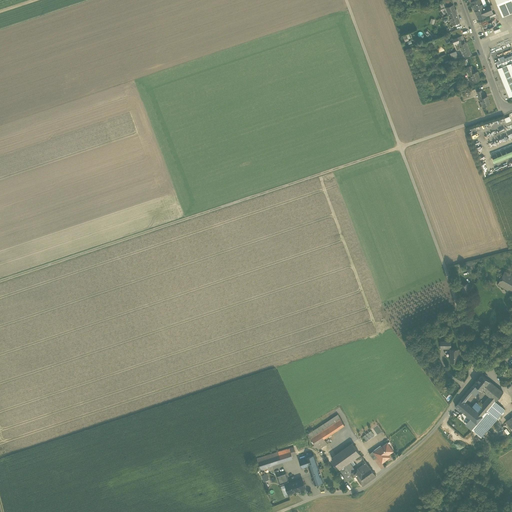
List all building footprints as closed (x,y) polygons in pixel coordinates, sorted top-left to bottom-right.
[(474,0),(471,1),(473,6),(475,11),(476,10),(483,7),(486,6),(483,0),(474,0)] [(511,0),(495,0),(502,16),(511,12),(511,0)] [(446,7),(445,7),(449,17),(457,14),(453,4),(453,5),(446,7)] [(486,6),(483,7),(476,10),(478,14),(477,15),(479,19),(487,16),(487,15),(493,13),(489,5),(486,6)] [(457,14),(449,17),(452,25),(460,22),(457,14)] [(511,19),(483,32),(488,45),(509,36),(511,34),(511,19)] [(463,43),(459,45),(462,53),(463,53),(465,56),(470,53),(469,50),(470,50),(466,42),(463,43)] [(511,95),(511,55),(505,57),(504,55),(498,57),(499,60),(496,61),(508,97),(511,95)] [(474,72),(470,74),(473,82),(480,80),(477,71),(474,72)] [(484,97),(480,99),(483,107),(490,104),(487,96),(484,97)] [(511,155),(511,145),(492,153),(495,162),(511,155)] [(511,275),(504,271),(498,284),(511,291),(511,275)] [(467,283),(462,286),(465,294),(470,291),(467,283)] [(511,347),(508,340),(502,343),(504,349),(511,347)] [(313,374),(292,388),(296,393),(317,379),(313,374)] [(489,381),(481,374),(474,384),(480,389),(481,390),(482,390),(489,381)] [(503,392),(489,381),(482,390),(489,396),(495,401),(503,392)] [(480,389),(474,384),(470,388),(473,391),(476,394),(480,389)] [(470,388),(461,399),(464,402),(473,391),(470,388)] [(489,396),(476,411),(483,416),(490,407),(495,401),(489,396)] [(464,402),(461,399),(455,406),(456,407),(467,416),(476,424),(483,416),(476,411),(464,402)] [(423,401),(412,409),(416,414),(427,407),(423,401)] [(467,416),(456,407),(451,413),(463,422),(467,416)] [(476,424),(472,429),(480,436),(499,414),(490,407),(483,416),(476,424)] [(412,409),(394,420),(398,426),(416,414),(412,409)] [(338,414),(317,428),(320,432),(324,438),(344,425),(338,414)] [(467,416),(463,422),(472,429),(476,424),(467,416)] [(394,420),(383,428),(386,434),(398,426),(394,420)] [(368,425),(355,433),(359,438),(362,436),(365,442),(375,436),(368,425)] [(317,428),(308,433),(311,437),(320,432),(317,428)] [(324,438),(320,432),(311,437),(318,449),(327,443),(324,438)] [(352,443),(331,458),(339,469),(345,465),(349,462),(360,454),(352,443)] [(375,451),(374,452),(377,456),(382,462),(386,459),(385,457),(393,451),(387,443),(375,451)] [(281,451),(257,458),(260,468),(293,457),(292,454),(290,448),(281,451)] [(374,450),(369,454),(373,459),(377,456),(374,452),(375,451),(374,450)] [(314,454),(299,460),(302,468),(308,466),(309,468),(311,474),(320,471),(314,454)] [(355,469),(349,462),(345,465),(353,477),(355,475),(360,471),(358,468),(357,467),(355,469)] [(366,462),(358,468),(360,471),(355,475),(363,485),(376,476),(366,462)] [(353,477),(345,465),(339,469),(348,480),(353,477)] [(320,471),(311,474),(311,475),(315,484),(323,481),(320,471)] [(286,473),(277,476),(280,485),(289,482),(286,473)] [(302,479),(285,485),(288,494),(305,488),(302,479)]
